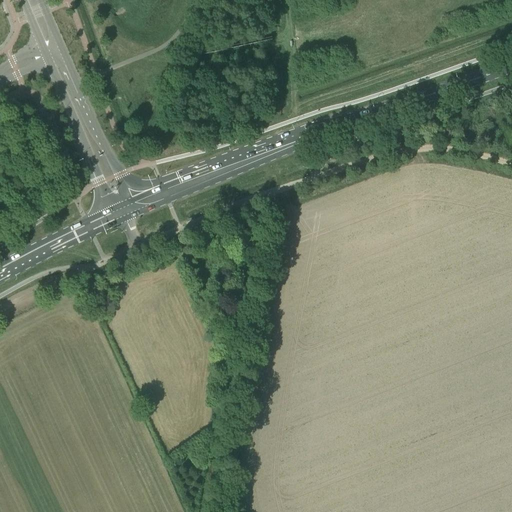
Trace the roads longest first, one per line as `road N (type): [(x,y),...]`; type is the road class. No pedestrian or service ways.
road 1 (primary): [(296,139),(511,64)]
road 2 (track): [(306,181),(388,154),(435,149),(511,164)]
road 3 (primary): [(122,212),(296,139)]
road 4 (primary): [(119,174),(145,183),(296,139)]
road 5 (unclassified): [(137,247),(306,181)]
road 6 (tertiary): [(49,63),(97,183),(122,212)]
road 7 (tertiary): [(119,174),(60,48)]
road 8 (primary): [(0,272),(122,212)]
